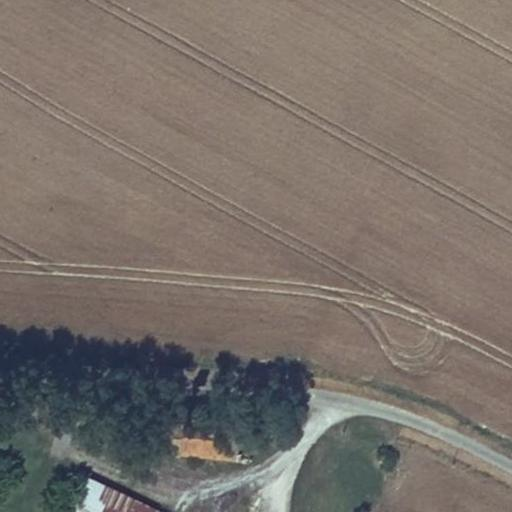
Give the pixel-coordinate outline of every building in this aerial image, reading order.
[(0,432),(56,435),(57,406),(0,403),(0,432)] [(90,443),(114,446),(118,411),(94,408),(90,443)] [(114,446),(181,452),(183,417),(118,411),(114,446)] [(203,438),(233,440),(234,422),(183,417),(181,452),(202,454),(203,438)] [(231,456),(250,457),(252,424),(234,422),(233,440),(231,456)] [(202,454),(231,456),(233,440),(203,438),(202,454)] [(60,511),(146,511),(151,502),(83,468),(60,511)] [(171,511),(151,502),(146,511),(171,511)]
